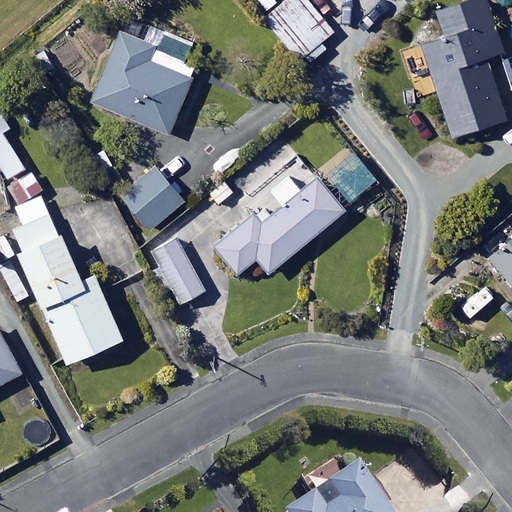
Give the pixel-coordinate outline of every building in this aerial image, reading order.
[(335,33),(307,0),(288,0),(265,19),(301,62),(335,33)] [(456,50),(428,57),(451,141),(505,127),(487,60),(503,56),(487,0),(481,0),(445,10),(456,50)] [(158,48),(124,34),(94,104),(171,136),(208,50),(165,32),(158,48)] [(12,128),(0,109),(0,163),(10,180),(27,170),(4,134),(12,128)] [(377,186),(355,157),(329,177),(351,206),(377,186)] [(156,165),(121,194),(152,232),(187,203),(156,165)] [(293,177),(273,193),(285,207),(264,225),(255,215),(216,248),(239,275),(257,260),(271,277),(346,213),(318,180),(305,191),(293,177)] [(84,282),(46,196),(17,209),(25,227),(12,232),(70,365),(126,341),(97,276),(84,282)] [(207,293),(176,236),(148,251),(178,308),(207,293)] [(511,242),(491,260),(511,285),(511,242)] [(13,259),(0,265),(0,268),(18,303),(32,296),(13,259)] [(0,387),(21,377),(0,334),(0,387)] [(328,491),(337,504),(324,511),(322,511),(315,500),(295,511),(385,511),(357,471),(328,491)]
